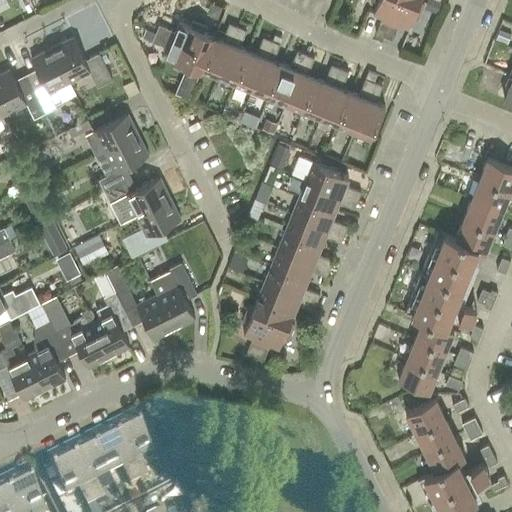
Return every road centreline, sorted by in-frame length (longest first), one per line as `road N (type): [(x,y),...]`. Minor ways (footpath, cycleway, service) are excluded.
road 1 (residential): [(0,447),(167,369),(315,402)]
road 2 (residential): [(315,402),(440,93)]
road 3 (residential): [(229,244),(125,32),(126,13),(138,0)]
road 4 (residential): [(244,0),(442,88)]
road 5 (residential): [(511,460),(482,400),(477,360),(511,272)]
road 6 (residential): [(381,511),(334,421),(315,402)]
